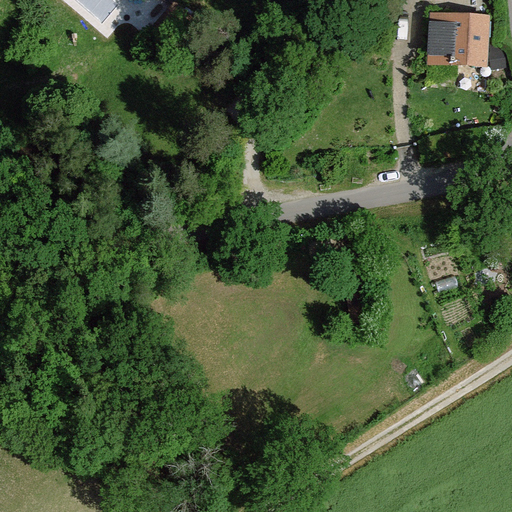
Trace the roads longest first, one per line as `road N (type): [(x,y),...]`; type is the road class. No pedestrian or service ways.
road 1 (unclassified): [(511,160),(418,189),(0,268)]
road 2 (track): [(263,511),(511,358)]
